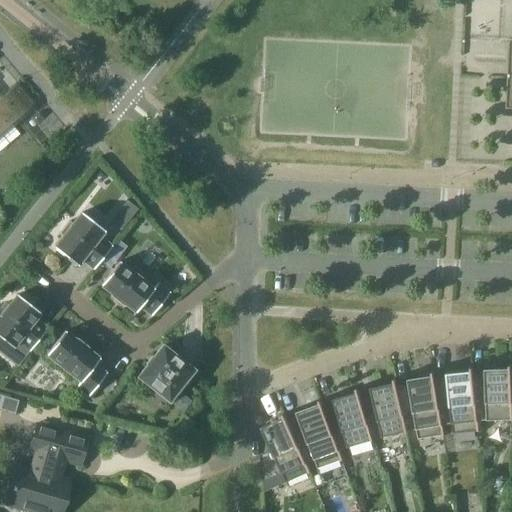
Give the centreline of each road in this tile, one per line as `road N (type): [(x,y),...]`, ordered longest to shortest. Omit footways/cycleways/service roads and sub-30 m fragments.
road 1 (residential): [(59,289),(128,342),(243,260)]
road 2 (residential): [(126,100),(245,191),(243,260)]
road 3 (residential): [(241,390),(446,323)]
road 4 (residential): [(242,308),(446,323)]
road 5 (residential): [(0,256),(126,100)]
road 6 (residential): [(7,0),(126,100)]
